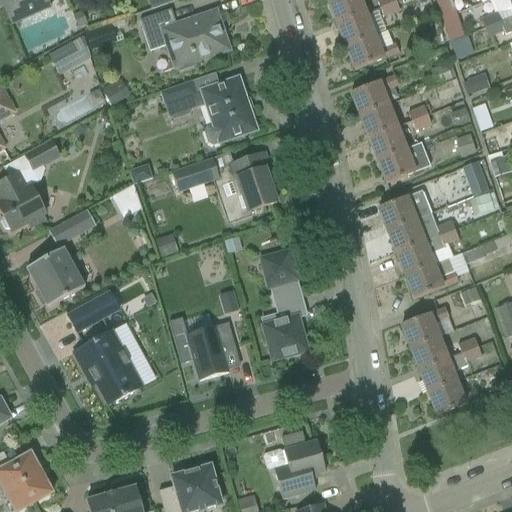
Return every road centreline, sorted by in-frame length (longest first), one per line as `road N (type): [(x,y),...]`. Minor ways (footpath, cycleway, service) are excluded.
road 1 (residential): [(368,376),(107,454),(84,444),(0,287)]
road 2 (residential): [(368,376),(347,258),(281,0)]
road 3 (residential): [(388,511),(368,376)]
